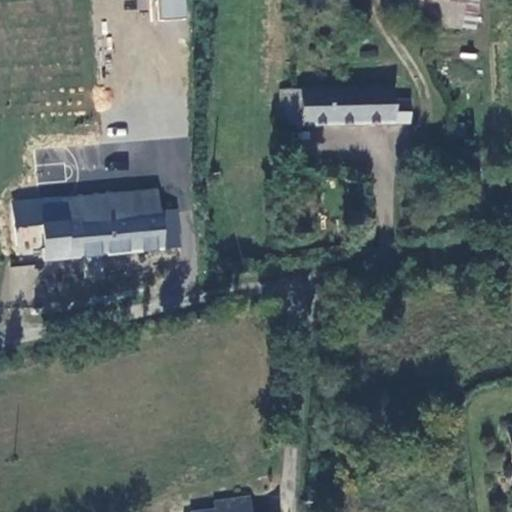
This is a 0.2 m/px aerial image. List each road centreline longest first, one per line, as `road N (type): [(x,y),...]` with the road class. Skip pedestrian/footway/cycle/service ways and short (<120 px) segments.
road 1 (unclassified): [(300,286),(0,339)]
road 2 (unclassified): [(291,511),(300,286)]
road 3 (residential): [(300,286),(511,255)]
